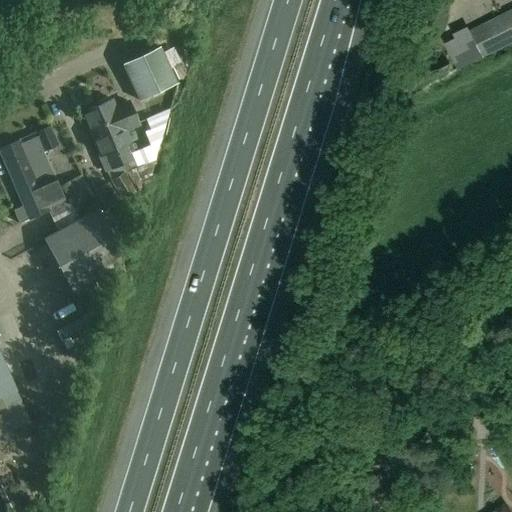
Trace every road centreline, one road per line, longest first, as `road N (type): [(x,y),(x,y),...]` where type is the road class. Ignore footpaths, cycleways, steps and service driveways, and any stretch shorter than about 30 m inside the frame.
road 1 (motorway): [(178,511),(336,0)]
road 2 (motorway): [(288,0),(130,511)]
road 3 (unclassified): [(388,511),(386,467),(400,438),(511,362)]
road 4 (track): [(290,511),(392,448)]
